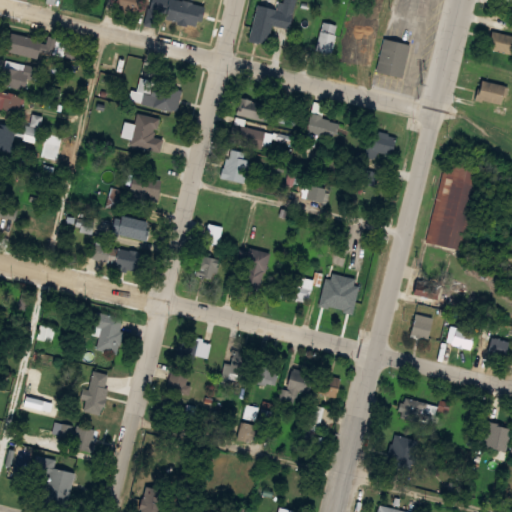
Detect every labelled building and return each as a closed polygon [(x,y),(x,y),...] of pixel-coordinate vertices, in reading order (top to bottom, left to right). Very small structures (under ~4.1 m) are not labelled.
[(136,9),(138,0),(118,0),(117,4),(136,9)] [(166,0),(158,27),(144,23),(150,0),(166,0)] [(184,0),(205,6),(201,20),(197,18),(195,24),(165,16),(169,0),(184,0)] [(248,40),(264,44),(270,24),(289,29),(297,0),(285,0),(285,1),(279,0),(277,8),(258,3),(248,40)] [(377,19),(384,20),(382,34),(376,33),(377,19)] [(316,49),(331,53),(338,26),(323,21),(316,49)] [(511,52),(511,47),(511,33),(492,29),(489,47),(511,52)] [(6,50),(36,56),(37,49),(76,58),(79,49),(68,46),(69,40),(49,35),(47,43),(41,41),(41,39),(7,31),(5,40),(9,41),(6,50)] [(348,58),(366,62),(372,35),(355,32),(348,58)] [(385,38),(413,45),(404,78),(376,71),(385,38)] [(119,63),(118,50),(106,51),(107,63),(119,63)] [(22,89),(0,83),(0,74),(4,58),(38,67),(36,78),(25,76),(22,89)] [(478,98),(503,105),(508,85),(483,78),(478,98)] [(181,88),(175,110),(150,104),(150,101),(145,99),(150,80),(181,88)] [(0,90),(22,95),(19,111),(0,107),(0,90)] [(272,121),(237,114),(238,106),(242,106),(243,97),(266,102),(265,107),(275,109),(272,121)] [(306,132),(333,138),(337,122),(325,119),(329,101),(314,98),(306,132)] [(279,120),(295,123),(297,115),(293,114),(293,109),(288,109),(288,112),(281,111),(279,120)] [(34,142),(22,139),(26,124),(29,124),(32,112),(44,115),(41,128),(37,127),(34,142)] [(138,112),(160,118),(155,136),(164,138),(161,153),(130,145),(138,112)] [(0,147),(0,126),(1,123),(16,126),(11,150),(0,147)] [(265,131),(235,124),(231,141),(261,148),(265,131)] [(399,139),(394,154),(368,147),(372,131),(399,139)] [(265,132),(274,134),(272,146),(263,145),(265,132)] [(220,178),(245,183),(246,177),(253,177),(254,168),(248,164),(250,153),(232,149),(229,159),(224,157),(220,178)] [(427,242),(465,251),(484,165),(445,156),(427,242)] [(290,169),(301,171),(299,182),(295,181),(294,185),(287,183),(290,169)] [(366,169),(363,181),(375,184),(378,172),(366,169)] [(160,180),(156,199),(128,192),(133,174),(160,180)] [(306,199),(322,202),(325,187),(309,184),(306,199)] [(0,198),(17,203),(13,218),(0,215),(0,198)] [(123,215),(147,220),(143,238),(118,233),(123,215)] [(82,231),(93,232),(94,222),(83,221),(82,231)] [(206,241),(219,244),(223,227),(210,224),(206,241)] [(118,246),(140,251),(136,269),(114,264),(118,246)] [(243,288),(257,292),(262,273),(266,274),(272,253),(250,247),(245,265),(249,266),(243,288)] [(215,279),(221,257),(203,252),(197,274),(215,279)] [(340,278),(343,266),(329,263),(326,275),(340,278)] [(280,297),(306,305),(314,279),(301,275),(299,281),(294,279),(291,288),(283,286),(280,297)] [(327,308),(340,310),(341,305),(354,308),(357,293),(330,288),(327,308)] [(97,311),(123,317),(120,330),(124,331),(120,345),(118,345),(116,354),(96,349),(102,327),(94,325),(97,311)] [(430,336),(435,318),(417,313),(412,331),(430,336)] [(40,324),(54,327),(50,341),(37,338),(40,324)] [(471,347),(475,332),(457,328),(453,343),(471,347)] [(506,353),(510,340),(492,335),(489,349),(506,353)] [(187,338),(209,342),(204,364),(182,360),(187,338)] [(236,349),(251,353),(247,369),(233,366),(236,349)] [(258,380),(275,384),(281,359),(264,355),(258,380)] [(180,366),(191,369),(189,376),(194,377),(190,394),(167,389),(171,371),(178,373),(180,366)] [(292,367),(313,372),(309,391),(288,386),(292,367)] [(319,373),(340,378),(336,396),(315,391),(319,373)] [(107,389),(80,383),(76,398),(103,404),(107,389)] [(401,417),(432,424),(433,419),(437,421),(439,412),(447,413),(450,403),(438,399),(438,403),(405,396),(403,401),(397,401),(395,408),(401,411),(401,417)] [(168,399),(182,401),(178,418),(160,415),(162,402),(167,403),(168,399)] [(245,403),(258,405),(255,420),(242,417),(245,403)] [(311,403),(324,406),(318,428),(306,425),(311,403)] [(482,446),(508,452),(511,436),(511,427),(496,424),(498,418),(489,415),(482,446)] [(76,424),(95,429),(89,451),(71,446),(76,424)] [(419,474),(422,461),(387,452),(383,465),(419,474)] [(67,506),(74,473),(52,468),(54,459),(38,455),(34,469),(48,472),(42,500),(67,506)] [(267,461),(280,464),(274,490),(261,486),(267,461)] [(140,511),(147,487),(165,492),(159,511),(140,511)] [(376,511),(406,511),(407,510),(379,503),(376,511)]
